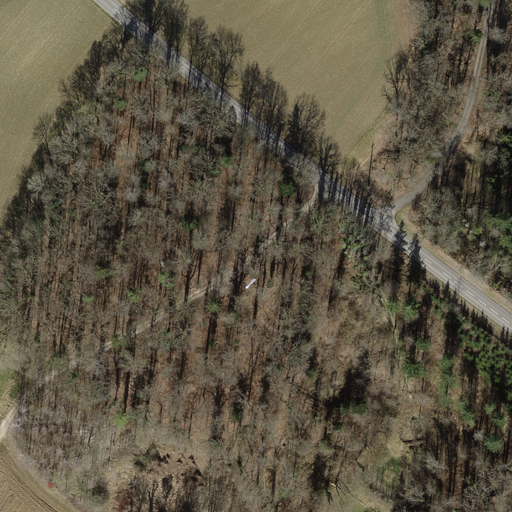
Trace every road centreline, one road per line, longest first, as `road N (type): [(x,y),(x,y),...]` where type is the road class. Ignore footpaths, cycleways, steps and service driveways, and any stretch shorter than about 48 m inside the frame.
road 1 (track): [(0,434),(32,388),(253,258),(333,188)]
road 2 (residential): [(374,219),(107,0)]
road 3 (unclassified): [(488,0),(462,128),(436,174),(374,219)]
road 4 (residential): [(511,324),(374,219)]
